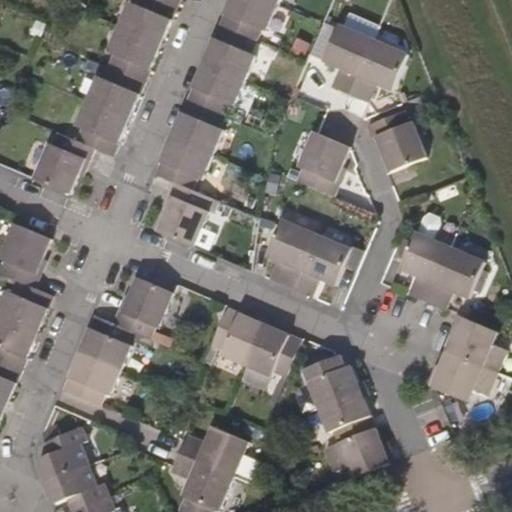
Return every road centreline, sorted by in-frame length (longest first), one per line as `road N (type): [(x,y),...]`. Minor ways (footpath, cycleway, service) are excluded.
road 1 (residential): [(41,511),(14,447),(105,236)]
road 2 (residential): [(105,236),(344,332)]
road 3 (residential): [(105,236),(205,0)]
road 4 (residential): [(344,332),(379,346),(437,504)]
road 5 (residential): [(364,143),(389,231),(344,332)]
